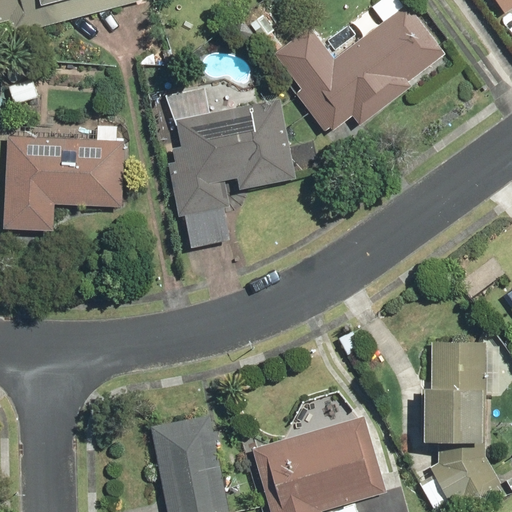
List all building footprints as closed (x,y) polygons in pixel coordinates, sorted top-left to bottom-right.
[(0,0),(0,20),(7,18),(13,37),(140,0),(0,0)] [(274,52),(275,54),(301,90),(294,94),(323,134),(329,129),(330,131),(351,117),(365,137),(406,108),(398,96),(448,60),(407,4),(402,8),(396,0),(383,0),(374,7),(384,21),(331,58),(309,27),(274,52)] [(511,0),(494,0),(503,14),(511,8),(511,0)] [(33,63),(1,74),(13,109),(45,98),(33,63)] [(280,100),(212,115),(205,86),(165,95),(177,145),(172,146),(176,162),(166,164),(177,215),(183,213),(191,249),(228,241),(220,208),(227,206),(221,181),(236,178),(238,189),(297,176),(280,100)] [(95,139),(6,136),(2,230),(52,233),(54,201),(121,204),(124,139),(116,139),(116,126),(96,125),(95,139)] [(495,258),(464,281),(476,297),(507,274),(495,258)] [(361,327),(331,339),(343,369),(373,357),(361,327)] [(428,464),(434,475),(416,484),(430,511),(441,511),(451,507),(500,481),(480,444),(494,444),(496,388),(488,388),(489,341),(430,340),(429,385),(420,385),(418,441),(468,443),(428,464)] [(168,511),(236,511),(245,510),(226,413),(152,428),(168,511)] [(362,417),(252,448),(270,511),(317,511),(318,511),(384,492),(362,417)]
